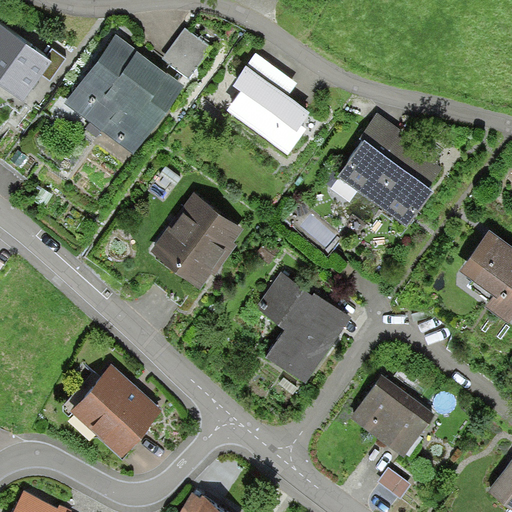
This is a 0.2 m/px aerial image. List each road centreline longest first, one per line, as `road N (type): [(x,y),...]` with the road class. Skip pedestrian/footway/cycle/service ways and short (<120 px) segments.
road 1 (residential): [(511,121),(334,75),(220,4),(93,7),(58,0)]
road 2 (residential): [(0,215),(230,414)]
road 3 (residential): [(230,414),(161,487),(139,495),(47,456),(0,464)]
road 4 (residential): [(230,414),(350,511)]
